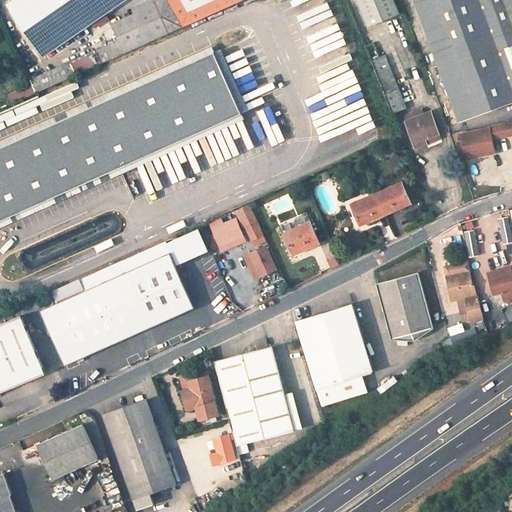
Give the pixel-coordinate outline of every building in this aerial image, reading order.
[(13,0),(9,4),(44,55),(123,0),(13,0)] [(150,0),(132,8),(134,14),(112,25),(119,40),(30,80),(32,83),(36,93),(183,26),(168,0),(150,0)] [(214,0),(187,12),(179,0),(168,0),(183,26),(227,7),(223,0),(214,0)] [(214,0),(193,0),(192,1),(191,0),(179,0),(187,12),(214,0)] [(294,0),(320,73),(335,68),(339,80),(357,74),(352,60),(353,59),(332,0),(294,0)] [(393,0),(358,0),(369,26),(399,14),(393,0)] [(511,102),(511,0),(415,0),(460,121),(511,102)] [(0,221),(242,113),(215,52),(0,148),(0,221)] [(391,112),(405,107),(385,55),(371,60),(391,112)] [(15,91),(19,100),(36,93),(32,83),(15,91)] [(309,104),(324,146),(379,127),(364,84),(309,104)] [(268,108),(253,113),(263,145),(278,140),(268,108)] [(423,115),(421,110),(405,116),(406,121),(423,115)] [(439,134),(431,112),(423,115),(406,121),(416,147),(428,142),(426,139),(439,134)] [(511,122),(502,124),(503,129),(505,135),(511,133),(511,122)] [(489,133),(503,129),(502,124),(488,127),(489,133)] [(461,133),(463,141),(458,142),(461,157),(467,155),(467,158),(479,155),(478,150),(492,147),(489,133),(488,127),(461,133)] [(441,137),(439,134),(426,139),(428,142),(441,137)] [(386,213),(396,209),(395,206),(410,200),(401,182),(377,192),(386,213)] [(377,192),(352,203),(360,222),(375,215),(376,218),(386,213),(377,192)] [(411,203),(410,200),(395,206),(396,209),(411,203)] [(251,206),(238,211),(245,226),(258,220),(251,206)] [(306,211),(280,223),(292,251),(307,244),(308,247),(320,242),(306,211)] [(361,224),(376,218),(375,215),(360,222),(361,224)] [(511,222),(511,216),(500,219),(506,243),(511,241),(511,222)] [(244,235),(236,219),(224,224),(221,217),(210,221),(220,245),(244,235)] [(482,218),(466,223),(469,232),(484,227),(482,218)] [(223,250),(246,240),(244,235),(220,245),(223,250)] [(294,253),(308,247),(307,244),(292,251),(294,253)] [(266,246),(251,253),(261,276),(277,269),(266,246)] [(195,307),(171,252),(41,309),(65,365),(195,307)] [(467,261),(452,265),(452,266),(445,268),(446,274),(453,273),(454,272),(468,269),(469,269),(467,261)] [(490,279),(511,272),(510,267),(488,274),(490,279)] [(458,298),(466,296),(470,313),(471,319),(475,318),(482,316),(478,300),(477,296),(475,297),(469,269),(468,269),(454,272),(453,273),(446,274),(452,300),(458,298)] [(502,292),(504,300),(511,298),(511,273),(511,272),(490,279),(494,294),(502,292)] [(257,280),(264,297),(283,290),(277,273),(257,280)] [(378,283),(393,338),(416,339),(434,327),(419,273),(386,281),(378,283)] [(478,300),(487,298),(485,288),(476,290),(477,296),(478,300)] [(466,296),(458,298),(461,315),(465,314),(470,313),(466,296)] [(319,314),(297,321),(318,387),(373,370),(353,303),(319,314)] [(470,313),(465,314),(469,328),(477,325),(475,318),(471,319),(470,313)] [(0,391),(45,373),(21,314),(0,323),(0,391)] [(469,328),(468,329),(471,337),(484,332),(481,324),(477,325),(469,328)] [(286,394),(273,346),(269,347),(267,339),(260,341),(255,342),(257,350),(214,361),(237,446),(247,443),(296,431),(286,394)] [(194,380),(193,375),(181,378),(185,391),(191,389),(189,382),(194,380)] [(188,409),(196,407),(198,407),(201,419),(219,415),(209,376),(194,380),(189,382),(191,389),(194,397),(185,399),(188,409)] [(194,397),(191,389),(185,391),(183,391),(185,399),(194,397)] [(296,431),(303,429),(293,393),(286,394),(296,431)] [(123,407),(104,413),(130,487),(171,472),(146,399),(123,407)] [(53,478),(98,458),(83,425),(38,444),(53,478)] [(237,446),(240,455),(246,453),(250,452),(247,443),(237,446)] [(240,455),(244,473),(251,471),(246,453),(240,455)] [(4,472),(0,473),(0,498),(12,494),(4,472)] [(130,487),(134,497),(175,483),(171,472),(130,487)] [(16,511),(11,497),(0,501),(0,505),(2,511),(16,511)]
